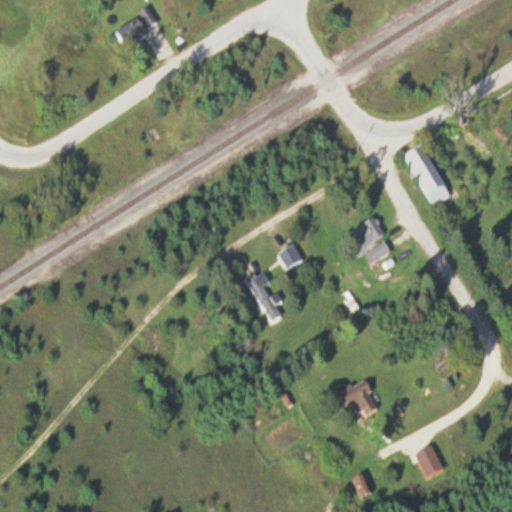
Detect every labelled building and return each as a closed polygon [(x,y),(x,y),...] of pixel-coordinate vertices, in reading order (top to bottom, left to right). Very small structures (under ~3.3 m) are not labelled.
[(116,37),(125,53),(161,32),(151,16),(116,37)] [(409,163),(432,205),(450,195),(427,153),(409,163)] [(364,256),(366,254),(374,266),(391,255),(383,243),(387,241),(375,222),(351,237),(364,256)] [(279,259),(287,274),(303,265),(295,250),(279,259)] [(282,321),(257,278),(245,285),(270,328),(282,321)] [(358,425),(381,415),(366,384),(344,394),(358,425)] [(403,469),(397,458),(376,470),(382,481),(403,469)] [(371,499),(363,481),(353,486),(360,503),(371,499)]
